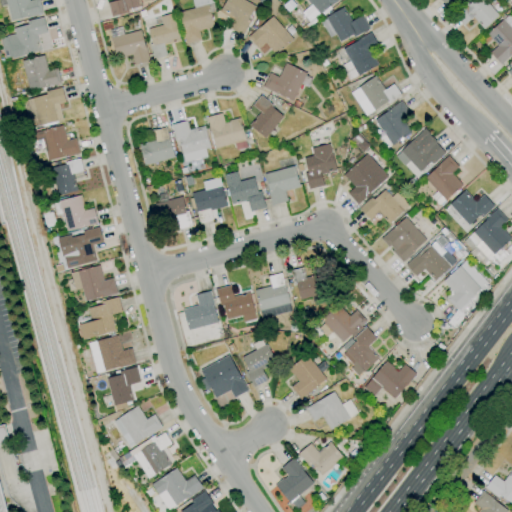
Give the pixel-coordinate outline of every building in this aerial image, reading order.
[(11,21),(5,0),(28,0),(29,1),(32,0),(39,0),(43,13),(27,18),(27,17),(11,21)] [(156,0),(142,11),(132,14),(130,9),(128,9),(129,13),(111,17),(107,3),(119,0),(156,0)] [(186,44),(182,28),(183,28),(178,12),(194,8),(192,0),(213,0),(214,4),(213,4),(215,12),(210,13),(214,27),(198,31),(201,40),(186,44)] [(242,36),(228,28),(233,19),(220,11),(226,0),(244,0),(255,6),(247,19),(251,21),(242,36)] [(310,22),(302,13),(311,5),(306,0),(338,0),(334,4),(333,3),(310,22)] [(484,29),(473,17),(464,25),(454,14),(467,1),(469,4),(473,0),(485,0),(499,16),(484,29)] [(340,42),(326,17),(343,7),(351,21),(361,15),(369,29),(353,37),(352,35),(340,42)] [(154,59),(150,44),(152,44),(148,29),(162,25),(160,17),(173,13),(181,41),(164,46),(167,56),(154,59)] [(511,54),(500,65),(490,53),(498,46),(487,34),(503,19),(504,20),(510,14),(511,16),(511,54)] [(275,55),(265,43),(258,49),(247,37),(257,28),(257,29),(272,16),(293,39),(275,55)] [(20,55),(21,56),(13,58),(7,36),(15,34),(13,28),(28,24),(27,21),(43,17),(47,33),(37,35),(40,50),(20,55)] [(134,65),(131,55),(116,59),(111,38),(109,30),(122,27),(124,34),(141,30),(144,46),(145,46),(149,61),(134,65)] [(349,81),(341,66),(350,61),(343,49),(357,41),(356,40),(370,32),(378,46),(369,51),(371,56),(373,55),(378,65),(358,76),(357,76),(349,81)] [(29,91),(21,61),(44,55),(48,71),(57,68),(61,83),(45,87),(29,91)] [(292,101),(277,93),(277,94),(262,87),(269,73),(278,77),(285,63),(306,73),(292,101)] [(365,116),(350,93),(358,88),(358,87),(375,76),(384,90),(393,84),(401,95),(388,104),(387,102),(374,111),(374,110),(365,116)] [(29,128),(22,101),(46,95),(45,91),(61,87),(65,102),(59,104),(63,120),(29,128)] [(264,139),(249,125),(260,112),(252,105),(261,95),(272,105),(271,106),(283,117),(264,139)] [(387,148),(379,137),(384,134),(375,120),(388,111),(387,110),(401,101),(410,114),(402,119),(411,133),(392,146),(391,145),(387,148)] [(235,150),(234,144),(215,149),(211,133),(210,133),(206,117),(222,113),(224,123),(229,122),(229,121),(239,118),(242,130),(248,129),(250,136),(245,138),(247,147),(235,150)] [(179,141),(175,142),(171,125),(186,120),(189,130),(204,126),(210,147),(205,149),(207,156),(185,162),(179,141)] [(48,161),(45,151),(38,153),(34,141),(31,142),(29,134),(62,125),(67,140),(75,138),(80,153),(62,158),(62,157),(48,161)] [(144,166),(138,145),(155,140),(153,131),(165,127),(169,139),(174,158),(144,166)] [(419,172),(409,161),(404,166),(395,157),(401,152),(400,151),(425,129),(437,142),(436,143),(445,153),(432,165),(430,162),(419,172)] [(309,190),(304,173),(308,172),(304,158),(313,156),(311,148),(329,143),(336,170),(321,175),(324,186),(309,190)] [(358,205),(347,193),(354,187),(343,175),(371,150),(383,163),(378,168),(387,177),(367,195),(367,196),(358,205)] [(439,205),(431,197),(436,192),(424,178),(437,167),(436,166),(448,155),(458,167),(452,173),(462,185),(445,201),(445,200),(439,205)] [(50,198),(47,184),(54,182),(50,169),(66,164),(66,162),(79,158),(83,171),(72,174),(77,191),(50,198)] [(272,205),(264,174),(294,166),(299,187),(284,191),(287,202),(272,205)] [(227,189),(224,175),(237,172),(240,181),(254,178),(258,191),(260,191),(265,208),(250,212),(247,200),(231,204),(229,196),(227,189)] [(199,224),(191,193),(204,190),(202,182),(219,177),(221,185),(227,206),(210,211),(213,220),(199,224)] [(389,224),(377,213),(370,220),(359,209),(371,197),(374,200),(377,197),(375,194),(381,189),(382,191),(384,190),(391,197),(396,193),(398,195),(399,195),(405,201),(405,202),(407,205),(408,206),(389,224)] [(468,225),(461,218),(456,222),(448,212),(452,208),(449,205),(464,190),(475,202),(483,194),(494,206),(481,218),(479,215),(468,225)] [(179,229),(175,217),(159,221),(154,204),(158,203),(155,195),(166,193),(168,200),(182,197),(186,211),(188,211),(192,226),(179,229)] [(53,203),(59,202),(58,201),(81,195),(84,206),(82,206),(84,211),(93,208),(98,224),(82,228),(82,227),(67,231),(62,213),(56,215),(53,203)] [(499,274),(496,271),(498,268),(489,259),(481,267),(460,244),(473,232),(473,231),(496,209),(507,220),(500,227),(511,239),(500,249),(503,253),(507,248),(511,253),(507,256),(511,260),(507,264),(506,262),(499,269),(501,271),(499,274)] [(56,223),(45,226),(42,215),(53,212),(56,223)] [(402,263),(392,251),(393,249),(390,246),(388,248),(380,239),(390,230),(391,230),(405,217),(426,240),(414,251),(414,252),(402,263)] [(67,269),(63,254),(72,252),(69,239),(83,235),(82,231),(98,227),(102,242),(92,245),(96,261),(67,269)] [(434,281),(424,269),(416,277),(405,265),(428,244),(430,246),(432,245),(442,256),(447,251),(456,261),(451,267),(450,266),(434,281)] [(463,316),(458,310),(457,311),(446,299),(453,293),(443,282),(450,275),(448,273),(455,266),(457,268),(466,260),(487,282),(485,284),(490,288),(484,294),(485,295),(473,305),(474,306),(463,316)] [(85,301),(81,289),(75,291),(70,273),(81,270),(80,268),(89,266),(90,268),(99,265),(103,281),(113,278),(116,293),(101,297),(100,297),(85,301)] [(314,306),(311,297),(301,300),(296,285),(294,285),(290,271),(302,267),(306,278),(322,273),(331,301),(314,306)] [(262,319),(254,290),(271,286),(269,276),(281,273),(291,311),(262,319)] [(243,322),(241,315),(227,319),(224,305),(220,306),(215,289),(231,285),(234,297),(249,293),(256,319),(243,322)] [(188,331),(182,309),(198,305),(195,295),(210,291),(214,307),(213,307),(218,322),(188,331)] [(83,339),(79,325),(80,325),(79,320),(90,317),(87,308),(101,304),(100,302),(117,297),(122,312),(110,315),(115,330),(83,339)] [(342,343),(321,320),(338,304),(349,316),(356,310),(366,321),(361,326),(362,328),(352,337),(350,336),(342,343)] [(358,376),(350,368),(353,366),(342,354),(345,351),(341,347),(350,339),(354,342),(355,341),(353,339),(365,328),(376,339),(367,347),(378,358),(364,372),(363,372),(358,376)] [(96,373),(88,344),(118,335),(122,351),(131,348),(135,363),(120,368),(119,366),(96,373)] [(254,387),(245,372),(248,370),(241,358),(266,344),(276,362),(262,370),(267,380),(254,387)] [(300,400),(290,388),(298,381),(288,369),(293,364),(294,365),(306,354),(326,379),(300,400)] [(233,398),(229,390),(215,397),(210,388),(205,390),(200,380),(205,377),(201,370),(228,356),(239,376),(240,376),(248,391),(233,398)] [(394,399),(381,388),(373,396),(362,387),(386,361),(394,368),(393,369),(397,372),(404,364),(416,374),(409,381),(414,385),(407,393),(403,389),(394,399)] [(113,406),(106,379),(120,375),(119,372),(136,367),(140,382),(129,385),(133,401),(113,406)] [(330,430),(321,416),(313,422),(305,408),(319,400),(333,392),(341,405),(349,400),(357,412),(349,417),(349,418),(330,430)] [(129,448),(113,422),(118,419),(117,418),(137,406),(145,419),(154,414),(162,427),(129,448)] [(0,511),(0,425),(4,424),(9,442),(0,444),(0,484),(7,511),(0,511)] [(148,479),(135,460),(131,463),(130,462),(124,466),(118,458),(126,453),(126,454),(149,438),(151,441),(164,432),(171,443),(170,444),(173,449),(165,454),(171,464),(148,479)] [(321,476),(311,464),(309,466),(298,454),(310,443),(317,452),(329,442),(342,457),(321,476)] [(290,503),(274,485),(283,478),(284,479),(287,476),(280,468),(293,458),(303,470),(302,471),(312,483),(298,496),(305,503),(297,510),(290,503)] [(168,510),(151,484),(159,479),(176,468),(185,481),(193,475),(202,488),(176,506),(175,505),(168,510)] [(511,504),(500,495),(498,498),(485,487),(494,475),(502,482),(511,469),(511,504)] [(507,511),(476,511),(480,508),(473,502),(482,490),(495,500),(494,501),(508,511),(507,511)] [(180,511),(192,503),(190,501),(204,491),(213,504),(212,505),(216,511),(218,510),(219,511),(180,511)]
